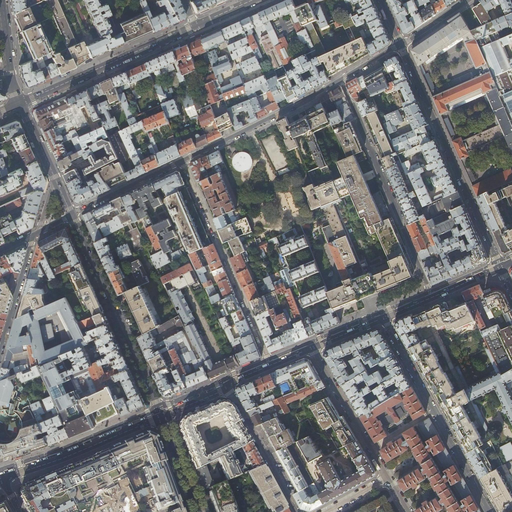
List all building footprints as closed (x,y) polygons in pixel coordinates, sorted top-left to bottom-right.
[(10,0),(10,1),(12,14),(14,13),(25,8),(24,0),(10,0)] [(45,0),(53,16),(67,49),(72,60),(88,53),(90,58),(97,55),(114,48),(123,44),(122,43),(117,31),(112,33),(106,18),(110,16),(105,3),(100,6),(97,0),(82,0),(100,39),(85,46),(83,41),(76,44),(57,0),(45,0)] [(148,10),(149,10),(144,0),(138,0),(144,12),(148,10)] [(173,13),(165,0),(159,0),(157,1),(157,3),(156,4),(156,6),(158,5),(159,7),(159,6),(163,4),(164,7),(168,14),(164,15),(168,25),(170,24),(178,21),(174,16),(171,17),(170,15),(173,13)] [(185,15),(178,0),(165,0),(173,13),(174,16),(178,21),(181,20),(184,19),(185,15)] [(194,0),(191,2),(196,13),(209,7),(223,1),(222,0),(194,0)] [(270,9),(259,14),(266,29),(269,34),(284,66),(293,61),(297,59),(297,57),(294,59),(286,42),(281,44),(270,21),(285,14),(285,16),(291,13),(299,32),(297,33),(303,45),(308,43),(310,49),(312,52),(316,50),(297,10),(292,0),(290,0),(275,7),(270,9)] [(373,0),(353,0),(346,3),(348,6),(354,3),(355,4),(360,2),(362,7),(357,10),(358,12),(352,15),(353,18),(376,6),(373,0)] [(398,0),(389,0),(393,8),(396,15),(407,11),(405,7),(402,8),(401,7),(402,7),(402,6),(402,5),(403,4),(402,4),(402,3),(402,2),(401,1),(400,1),(399,1),(398,1),(398,0)] [(415,2),(414,0),(412,1),(410,2),(409,2),(406,3),(404,4),(405,7),(407,11),(409,14),(412,13),(412,14),(413,17),(414,17),(411,19),(412,21),(415,29),(420,26),(425,22),(420,13),(417,15),(417,14),(416,12),(415,11),(419,10),(418,7),(415,2)] [(436,3),(434,0),(429,0),(430,2),(432,5),(436,15),(443,10),(447,7),(448,7),(444,0),(440,0),(439,1),(437,2),(436,3)] [(480,0),(482,2),(488,12),(489,14),(491,14),(490,11),(491,11),(490,10),(494,7),(501,4),(498,0),(480,0)] [(498,0),(501,4),(502,3),(507,15),(511,13),(511,6),(509,0),(498,0)] [(493,21),(489,14),(488,12),(482,2),(473,8),(484,25),(481,26),(471,31),(478,42),(491,72),(511,121),(511,64),(509,59),(504,47),(501,39),(498,32),(493,21)] [(318,20),(311,6),(311,4),(304,7),(297,10),(316,50),(317,54),(318,56),(322,64),(325,70),(328,78),(329,77),(335,74),(349,65),(360,59),(370,53),(371,53),(367,44),(365,42),(359,28),(358,27),(353,18),(345,21),(341,23),(343,25),(351,43),(326,55),(312,23),(318,20)] [(317,6),(316,4),(311,6),(318,20),(321,28),(327,26),(326,23),(319,6),(318,5),(317,6)] [(420,13),(425,22),(425,23),(431,19),(436,15),(432,5),(428,8),(425,10),(420,13)] [(383,22),(376,6),(353,18),(358,27),(364,23),(365,21),(364,19),(366,18),(368,21),(366,21),(366,25),(369,24),(372,32),(370,31),(369,29),(365,31),(364,29),(363,30),(363,29),(362,29),(361,27),(359,28),(365,42),(368,41),(366,38),(371,35),(373,39),(375,38),(376,40),(374,41),(374,40),(372,40),(372,42),(367,44),(371,53),(372,56),(381,50),(390,44),(391,41),(388,33),(383,22)] [(25,8),(14,13),(16,17),(15,17),(16,20),(21,31),(35,24),(28,7),(25,8)] [(151,18),(148,10),(144,12),(144,13),(150,26),(152,30),(153,32),(161,29),(168,25),(164,15),(163,13),(151,18)] [(409,15),(409,14),(407,11),(396,15),(400,24),(404,32),(407,34),(411,32),(415,29),(412,21),(410,22),(407,16),(409,15)] [(144,33),(152,30),(150,26),(144,13),(115,26),(117,31),(122,43),(128,40),(144,33)] [(478,42),(471,31),(460,13),(435,31),(419,41),(412,45),(411,49),(415,58),(419,65),(463,36),(466,43),(480,76),(475,78),(472,80),(433,97),(436,105),(441,115),(443,114),(450,111),(448,107),(483,92),(484,93),(486,92),(500,124),(462,141),(460,138),(452,141),(456,149),(457,151),(464,168),(466,172),(471,170),(468,163),(470,161),(474,159),(475,157),(474,153),(478,151),(477,148),(505,136),(511,151),(511,171),(511,169),(472,186),(477,196),(477,197),(485,193),(489,191),(502,185),(511,180),(511,121),(491,72),(478,42)] [(258,14),(251,18),(256,30),(258,33),(259,36),(261,35),(262,33),(261,31),(266,29),(259,14),(258,14)] [(506,15),(493,21),(498,32),(511,26),(506,16),(506,15)] [(53,16),(35,24),(21,31),(17,32),(18,38),(19,45),(23,55),(25,63),(34,59),(41,56),(49,52),(51,55),(67,49),(53,16)] [(251,18),(246,20),(241,22),(245,31),(247,37),(253,49),(258,47),(259,47),(253,34),(254,32),(256,30),(251,18)] [(231,26),(222,30),(226,40),(234,36),(240,34),(245,31),(241,22),(231,26)] [(220,31),(203,39),(206,49),(217,44),(226,40),(222,30),(220,31)] [(269,34),(260,38),(261,41),(262,43),(275,70),(284,66),(269,34)] [(511,34),(501,39),(504,47),(505,47),(505,46),(511,43),(511,57),(510,59),(510,58),(509,59),(511,64),(511,34)] [(237,42),(234,36),(226,40),(228,46),(237,42)] [(247,37),(244,39),(237,42),(228,46),(234,60),(254,51),(253,49),(247,37)] [(195,42),(189,45),(193,56),(197,55),(203,53),(206,62),(206,61),(207,63),(210,63),(210,64),(207,65),(210,73),(214,72),(213,69),(214,68),(211,61),(206,49),(203,39),(195,42)] [(218,46),(217,44),(206,49),(211,61),(218,58),(217,54),(225,51),(224,47),(218,50),(215,51),(215,50),(216,49),(215,47),(218,46)] [(182,48),(174,51),(178,61),(183,59),(185,63),(179,65),(181,70),(183,75),(197,69),(193,57),(193,56),(189,45),(186,46),(182,48)] [(75,67),(72,60),(67,49),(51,55),(51,57),(54,63),(59,74),(66,71),(67,71),(75,67)] [(178,61),(174,51),(168,54),(154,60),(149,62),(147,64),(151,73),(153,72),(155,71),(160,69),(173,63),(175,63),(178,61)] [(51,57),(51,55),(49,52),(41,56),(43,61),(46,59),(51,57)] [(266,65),(261,53),(256,56),(261,68),(266,65)] [(227,54),(218,58),(211,61),(214,68),(215,73),(217,79),(219,83),(220,86),(224,82),(220,73),(232,68),(227,54)] [(306,55),(300,58),(306,72),(311,70),(314,76),(309,78),(314,89),(322,84),(330,80),(328,78),(325,70),(320,72),(317,67),(322,64),(318,56),(309,61),(306,55)] [(41,56),(34,59),(44,81),(47,80),(50,78),(45,67),(43,61),(41,56)] [(261,68),(256,56),(240,63),(245,74),(246,74),(254,70),(255,71),(261,68)] [(386,65),(390,73),(395,70),(395,71),(396,71),(396,72),(396,73),(395,73),(395,74),(397,77),(397,78),(398,78),(399,78),(399,79),(393,81),(396,86),(409,80),(403,68),(398,57),(395,56),(391,59),(385,62),(386,65)] [(300,58),(297,59),(293,61),(296,68),(287,72),(294,87),(298,97),(298,96),(305,93),(314,89),(309,78),(304,80),(301,74),(306,72),(300,58)] [(34,59),(25,63),(18,66),(20,76),(21,79),(24,87),(28,88),(34,85),(44,81),(34,59)] [(51,63),(49,64),(48,64),(48,65),(48,66),(45,67),(50,78),(55,76),(59,74),(54,63),(53,64),(53,63),(51,63)] [(175,68),(173,63),(160,69),(161,71),(161,73),(161,74),(175,68)] [(137,68),(128,72),(131,81),(129,82),(131,87),(135,99),(141,97),(138,88),(140,88),(137,81),(143,79),(144,81),(148,79),(147,77),(148,76),(151,83),(154,81),(151,73),(147,64),(137,68)] [(393,81),(390,73),(386,65),(380,69),(370,75),(364,78),(372,96),(386,90),(387,93),(391,92),(393,95),(392,95),(398,110),(405,107),(403,104),(398,91),(396,86),(393,81)] [(284,66),(275,70),(277,74),(277,75),(286,71),(284,66)] [(183,75),(181,70),(178,71),(176,72),(180,83),(181,83),(185,81),(183,75)] [(120,75),(113,79),(117,88),(129,82),(131,81),(128,72),(120,75)] [(206,84),(217,79),(215,73),(204,78),(205,81),(206,84)] [(435,89),(428,73),(425,74),(433,90),(430,91),(430,92),(434,90),(435,89)] [(277,74),(266,79),(268,82),(272,91),(277,103),(282,101),(288,98),(282,87),(278,77),(277,75),(277,74)] [(426,81),(430,91),(433,90),(425,74),(423,75),(426,81)] [(278,77),(282,87),(288,98),(290,102),(294,100),(299,98),(298,97),(294,87),(291,88),(289,89),(288,88),(288,87),(287,84),(283,75),(278,77)] [(265,76),(244,84),(244,85),(247,91),(268,82),(266,79),(265,76)] [(348,90),(351,96),(354,94),(357,103),(362,101),(358,98),(360,97),(359,95),(357,96),(356,93),(358,92),(359,93),(360,94),(366,91),(369,98),(372,96),(364,78),(363,76),(358,79),(357,78),(353,80),(345,84),(348,90)] [(243,83),(242,80),(241,78),(231,82),(232,84),(221,88),(223,93),(223,94),(234,89),(233,87),(243,83)] [(124,108),(117,88),(113,79),(107,81),(102,84),(106,94),(108,100),(112,109),(113,113),(124,108)] [(215,85),(219,83),(217,79),(206,84),(205,81),(204,82),(205,84),(203,85),(210,105),(224,98),(223,94),(223,93),(219,95),(215,85)] [(414,91),(409,80),(396,86),(398,91),(402,89),(407,102),(403,104),(405,107),(405,108),(419,102),(414,91)] [(123,90),(131,87),(129,82),(117,88),(124,108),(129,120),(134,117),(128,102),(125,92),(123,93),(123,90)] [(256,92),(255,91),(257,90),(261,88),(264,94),(267,93),(272,91),(268,82),(247,91),(248,95),(250,100),(257,97),(258,97),(256,92)] [(155,85),(158,94),(159,97),(164,95),(161,86),(160,83),(155,85)] [(95,87),(88,90),(96,106),(102,103),(99,97),(104,94),(104,95),(106,94),(102,84),(95,87)] [(165,84),(161,86),(164,95),(166,94),(167,98),(169,97),(171,94),(174,92),(172,87),(168,89),(170,92),(167,93),(167,92),(168,91),(165,84)] [(244,85),(234,89),(223,94),(224,98),(227,106),(232,104),(230,98),(241,94),(243,98),(248,95),(247,91),(244,85)] [(336,89),(331,92),(335,101),(334,102),(335,102),(338,110),(343,121),(344,124),(351,121),(352,121),(355,119),(352,111),(346,98),(341,87),(336,89)] [(74,96),(68,99),(72,107),(79,103),(81,108),(81,109),(88,105),(95,121),(101,118),(96,106),(88,90),(83,92),(74,96)] [(272,91),(267,93),(272,104),(262,109),(256,112),(258,119),(270,113),(279,108),(277,103),(272,91)] [(335,101),(331,92),(326,95),(320,98),(322,102),(324,107),(335,102),(334,102),(335,101)] [(166,94),(164,95),(159,97),(160,98),(161,102),(166,100),(165,98),(167,98),(166,94)] [(192,99),(191,96),(186,98),(185,95),(182,97),(182,98),(183,99),(189,117),(198,114),(197,111),(192,99)] [(372,96),(369,98),(366,99),(362,101),(357,103),(360,108),(363,116),(364,116),(378,110),(372,96)] [(197,97),(192,99),(197,111),(202,109),(197,97)] [(257,97),(250,100),(256,112),(262,109),(257,97)] [(164,110),(165,111),(167,118),(181,113),(175,98),(162,103),(164,110)] [(68,114),(81,108),(79,103),(72,107),(68,99),(54,105),(48,107),(54,121),(64,116),(61,111),(63,111),(65,116),(68,114)] [(108,100),(102,103),(96,106),(101,118),(105,127),(107,130),(118,126),(115,117),(112,118),(109,111),(112,109),(108,100)] [(228,109),(229,111),(234,125),(236,130),(245,125),(243,121),(239,123),(237,115),(240,114),(239,112),(245,110),(246,112),(249,110),(252,118),(247,119),(249,123),(258,119),(256,112),(250,100),(228,109)] [(305,110),(307,114),(312,128),(314,132),(331,123),(327,114),(324,107),(322,102),(313,106),(305,110)] [(423,113),(419,102),(405,108),(405,107),(398,110),(381,117),(389,134),(396,131),(397,130),(395,126),(403,123),(404,122),(399,112),(405,110),(408,116),(408,117),(407,117),(407,118),(407,119),(408,120),(408,121),(409,121),(410,121),(414,130),(391,140),(396,151),(405,147),(406,149),(403,150),(404,152),(421,144),(416,130),(428,124),(423,113)] [(68,114),(65,116),(64,116),(54,121),(48,107),(43,110),(36,113),(38,117),(43,128),(45,133),(72,121),(68,114)] [(79,115),(85,127),(89,125),(81,109),(78,111),(79,112),(77,113),(78,115),(79,115)] [(343,121),(338,110),(327,114),(331,123),(332,125),(343,121)] [(378,110),(364,116),(365,116),(368,123),(377,144),(383,158),(397,152),(396,151),(391,140),(389,134),(381,117),(378,110)] [(170,125),(167,118),(165,111),(153,116),(153,115),(152,115),(152,116),(144,120),(143,120),(148,131),(168,123),(169,125),(170,125)] [(213,111),(209,113),(199,117),(203,127),(212,123),(213,121),(216,120),(216,119),(213,111)] [(227,129),(234,125),(229,111),(228,112),(229,112),(216,119),(216,120),(217,122),(221,132),(227,129)] [(312,128),(307,114),(301,119),(290,125),(295,137),(302,134),(312,128)] [(134,117),(129,120),(130,123),(131,126),(138,123),(135,116),(134,117)] [(295,137),(290,125),(286,117),(282,119),(277,121),(279,124),(282,131),(282,130),(284,131),(287,139),(285,139),(288,146),(290,150),(292,150),(298,147),(295,137)] [(455,134),(447,117),(445,118),(452,133),(449,134),(450,136),(455,134)] [(452,133),(445,118),(443,119),(445,126),(446,126),(449,134),(452,133)] [(143,120),(138,123),(131,126),(130,127),(127,129),(132,139),(133,138),(132,135),(131,135),(131,134),(144,127),(145,129),(146,132),(148,131),(143,120)] [(0,126),(0,128),(1,133),(5,131),(6,132),(8,131),(9,134),(8,135),(4,137),(5,141),(23,133),(20,128),(18,122),(15,121),(7,124),(0,126)] [(67,141),(72,139),(79,136),(72,121),(45,133),(49,141),(54,152),(60,150),(57,145),(67,141)] [(351,122),(351,121),(344,124),(345,125),(334,130),(346,159),(363,151),(360,143),(354,128),(352,125),(351,122)] [(217,122),(213,124),(216,130),(213,132),(216,139),(223,136),(221,132),(217,122)] [(431,130),(428,124),(416,130),(421,144),(422,145),(435,140),(434,137),(431,139),(427,131),(431,130)] [(107,130),(105,127),(79,137),(85,149),(90,147),(88,143),(94,141),(95,144),(99,142),(100,142),(99,139),(104,136),(105,139),(110,137),(107,130)] [(330,170),(314,132),(312,128),(302,134),(305,135),(318,168),(321,167),(323,173),(330,170)] [(132,139),(127,129),(122,131),(120,132),(132,159),(139,155),(137,150),(132,139)] [(204,131),(206,135),(209,143),(216,139),(213,132),(209,134),(207,130),(204,131)] [(26,140),(23,133),(5,141),(0,143),(2,147),(7,145),(7,144),(12,143),(14,147),(7,150),(6,148),(4,149),(7,155),(12,153),(29,146),(26,140)] [(110,137),(119,159),(121,163),(127,161),(126,161),(128,160),(127,159),(126,159),(116,139),(120,137),(119,133),(110,137)] [(177,146),(177,144),(175,138),(174,135),(169,138),(171,143),(174,141),(175,145),(159,153),(153,137),(152,137),(151,133),(149,134),(152,143),(160,165),(171,160),(181,155),(177,146)] [(202,145),(209,143),(206,135),(201,137),(200,135),(199,134),(198,134),(197,134),(197,135),(196,136),(196,137),(197,139),(193,140),(193,138),(186,142),(185,140),(183,141),(183,143),(177,146),(181,155),(188,152),(202,145)] [(79,137),(79,136),(72,139),(77,149),(79,152),(85,149),(79,137)] [(110,137),(105,139),(100,142),(99,142),(101,149),(106,146),(109,154),(112,155),(113,154),(113,156),(112,157),(112,158),(111,158),(110,157),(108,156),(98,161),(95,154),(90,157),(94,165),(84,170),(86,175),(98,169),(119,159),(110,137)] [(439,149),(435,140),(422,145),(421,144),(404,152),(406,157),(411,155),(413,154),(423,150),(425,156),(423,157),(424,159),(426,160),(427,160),(429,164),(444,158),(439,149)] [(59,162),(79,152),(77,149),(69,153),(68,154),(65,146),(69,145),(67,141),(57,145),(60,150),(54,152),(56,157),(59,162)] [(99,142),(95,144),(90,147),(85,149),(79,152),(59,162),(61,167),(63,171),(70,168),(70,166),(71,166),(72,166),(72,165),(73,165),(73,164),(72,164),(72,163),(73,160),(82,156),(82,155),(84,154),(86,159),(90,157),(95,154),(95,152),(101,149),(99,142)] [(137,150),(139,155),(147,172),(154,168),(160,165),(152,143),(151,144),(151,145),(152,148),(151,148),(153,153),(154,155),(144,160),(144,159),(145,158),(142,152),(140,152),(138,149),(137,150)] [(32,153),(29,146),(12,153),(13,156),(19,154),(21,158),(9,163),(11,166),(7,168),(7,169),(9,173),(19,168),(23,166),(25,166),(26,165),(35,161),(32,153)] [(213,153),(208,156),(213,166),(213,167),(214,169),(215,170),(216,174),(221,172),(221,171),(219,166),(217,164),(222,162),(222,163),(224,163),(219,150),(213,153)] [(383,197),(380,190),(371,194),(358,162),(367,159),(365,155),(363,151),(346,159),(338,162),(344,177),(334,181),(341,198),(352,195),(355,202),(344,206),(358,239),(377,232),(374,225),(392,217),(389,210),(383,197)] [(253,159),(252,158),(252,157),(251,156),(250,155),(249,154),(248,153),(247,153),(246,152),(245,152),(243,152),(242,152),(241,152),(240,152),(238,153),(237,153),(236,154),(235,155),(234,156),(234,157),(233,158),(233,159),(232,161),(232,162),(232,163),(233,164),(233,166),(234,167),(234,168),(235,169),(236,170),(237,171),(238,171),(239,172),(241,172),(242,172),(243,172),(245,172),(246,172),(247,171),(248,171),(249,170),(250,169),(251,168),(252,167),(252,166),(253,165),(253,163),(253,162),(253,161),(253,159)] [(397,152),(383,158),(382,159),(384,164),(386,170),(402,163),(399,158),(395,160),(394,156),(398,155),(397,152)] [(147,172),(139,155),(132,159),(133,159),(137,168),(141,175),(147,172)] [(213,166),(208,156),(202,159),(201,158),(198,160),(190,164),(198,183),(200,182),(209,177),(212,176),(216,174),(215,170),(208,173),(204,166),(206,165),(208,168),(213,166)] [(447,166),(444,158),(429,164),(425,166),(409,173),(416,190),(426,186),(421,174),(422,172),(424,171),(423,168),(426,167),(426,168),(428,168),(428,169),(430,170),(434,168),(437,174),(433,176),(432,178),(434,182),(451,174),(447,166)] [(124,170),(121,163),(119,159),(98,169),(109,187),(118,182),(128,178),(126,174),(125,172),(124,170)] [(409,160),(402,163),(406,174),(409,173),(425,166),(424,164),(423,164),(420,165),(419,162),(411,166),(409,160)] [(44,180),(35,161),(26,165),(28,170),(25,171),(30,184),(29,184),(30,186),(19,191),(19,192),(17,193),(18,198),(19,197),(26,194),(35,190),(41,192),(43,186),(45,181),(44,180)] [(395,189),(410,182),(406,174),(402,163),(386,170),(390,179),(395,189)] [(22,173),(19,168),(9,173),(8,173),(6,174),(7,177),(6,177),(5,179),(6,180),(1,182),(0,181),(0,195),(23,185),(18,175),(22,173)] [(77,168),(64,174),(66,178),(69,183),(69,184),(82,177),(85,175),(84,173),(83,174),(80,175),(78,172),(80,171),(79,168),(77,169),(77,168)] [(137,168),(126,174),(128,178),(129,180),(137,176),(141,175),(137,168)] [(98,169),(86,175),(87,178),(93,176),(92,174),(97,171),(98,173),(97,174),(97,176),(100,181),(101,181),(100,182),(99,182),(97,178),(89,182),(91,185),(96,196),(101,194),(110,189),(109,187),(98,169)] [(279,183),(294,177),(292,170),(278,176),(276,177),(278,180),(279,183)] [(185,183),(180,172),(177,171),(175,172),(168,176),(176,193),(179,192),(177,187),(185,183)] [(200,182),(201,185),(203,185),(215,213),(214,215),(216,218),(225,214),(223,209),(223,208),(225,207),(226,209),(227,213),(232,211),(236,209),(222,177),(222,175),(221,172),(216,174),(212,176),(214,181),(214,183),(213,184),(211,182),(209,177),(200,182)] [(454,182),(451,174),(434,182),(435,184),(434,185),(435,188),(439,186),(438,185),(442,184),(445,192),(443,193),(445,197),(458,191),(454,182)] [(176,193),(168,176),(160,179),(155,182),(159,189),(163,187),(165,191),(163,192),(166,198),(176,193)] [(82,177),(69,184),(73,193),(77,202),(80,203),(83,202),(96,196),(91,185),(86,187),(85,189),(83,188),(83,187),(82,185),(84,184),(82,181),(84,180),(82,177)] [(511,180),(502,185),(503,189),(507,196),(511,194),(511,180)] [(320,187),(315,189),(317,193),(319,198),(323,206),(333,202),(341,198),(334,181),(322,186),(321,185),(320,185),(320,187)] [(410,182),(395,189),(397,194),(400,200),(415,194),(414,191),(410,193),(407,187),(411,186),(410,182)] [(137,190),(132,193),(136,202),(135,202),(136,203),(143,218),(148,216),(149,216),(146,210),(148,209),(145,203),(146,201),(150,199),(151,199),(155,207),(163,204),(156,190),(153,183),(149,185),(137,190)] [(315,195),(317,193),(315,189),(313,184),(306,187),(304,188),(306,191),(307,192),(310,198),(310,200),(313,210),(323,206),(319,198),(317,199),(315,195)] [(432,200),(426,186),(416,190),(424,206),(433,202),(432,200)] [(211,245),(187,188),(179,192),(176,193),(166,198),(163,199),(164,201),(175,223),(186,247),(189,254),(196,251),(203,248),(211,245)] [(490,195),(489,191),(485,193),(501,228),(510,247),(511,246),(511,228),(508,230),(496,203),(495,203),(495,202),(507,196),(503,189),(490,195)] [(38,204),(41,192),(35,190),(26,194),(23,206),(22,206),(21,208),(20,206),(21,205),(21,203),(19,197),(18,198),(4,204),(10,216),(14,213),(18,212),(20,211),(35,215),(38,204)] [(461,198),(458,191),(445,197),(433,202),(424,206),(421,207),(421,209),(424,215),(425,217),(427,221),(432,219),(451,210),(464,204),(461,198)] [(127,195),(123,197),(134,221),(135,222),(139,220),(135,211),(133,210),(134,208),(133,205),(136,203),(135,202),(136,202),(132,193),(127,195)] [(433,202),(445,197),(443,193),(433,197),(434,199),(432,200),(433,202)] [(501,228),(485,193),(477,197),(484,212),(493,231),(501,228)] [(415,194),(400,200),(403,208),(405,212),(416,207),(414,204),(412,198),(416,196),(415,194)] [(134,221),(123,197),(117,200),(112,202),(114,206),(115,206),(120,215),(119,215),(125,226),(128,224),(131,230),(126,232),(135,252),(141,249),(142,250),(144,249),(143,248),(146,246),(137,227),(133,229),(131,223),(134,221)] [(112,202),(95,210),(99,220),(116,211),(112,202)] [(333,202),(323,206),(326,215),(330,225),(336,240),(347,235),(333,202)] [(0,206),(0,235),(9,231),(15,228),(10,216),(4,204),(0,206)] [(466,208),(464,204),(451,210),(454,217),(435,225),(432,219),(427,221),(431,231),(433,235),(438,233),(440,235),(458,227),(457,224),(455,219),(468,213),(466,208)] [(420,205),(416,207),(405,212),(407,218),(410,224),(416,221),(420,219),(425,217),(424,215),(420,216),(417,210),(421,209),(421,207),(420,205)] [(101,224),(99,220),(95,210),(87,213),(83,215),(85,220),(87,224),(92,235),(95,243),(107,237),(107,235),(106,235),(105,235),(100,225),(101,224)] [(33,221),(35,215),(20,211),(18,212),(19,212),(19,214),(20,215),(19,216),(16,218),(14,213),(10,216),(15,228),(18,234),(26,230),(31,227),(33,221)] [(218,230),(239,221),(239,220),(238,217),(237,216),(234,217),(232,211),(227,213),(225,214),(216,218),(214,218),(218,230)] [(475,229),(468,213),(455,219),(457,224),(461,223),(464,228),(462,229),(462,230),(460,231),(462,235),(466,234),(470,243),(466,245),(468,249),(469,251),(475,248),(482,245),(475,229)] [(125,226),(119,215),(114,218),(114,219),(106,223),(105,222),(101,224),(100,225),(105,235),(106,235),(107,235),(123,227),(125,226)] [(149,216),(148,216),(143,218),(145,223),(144,224),(146,228),(153,225),(150,220),(149,216)] [(395,224),(392,217),(374,225),(377,232),(358,239),(369,267),(389,259),(393,268),(373,276),(379,291),(393,286),(404,281),(412,278),(415,270),(413,267),(409,257),(407,253),(404,246),(399,234),(395,224)] [(425,217),(420,219),(421,220),(426,233),(425,233),(425,234),(427,233),(431,231),(427,221),(425,217)] [(239,221),(218,230),(224,243),(229,241),(239,236),(246,233),(246,234),(252,231),(246,218),(239,221)] [(154,226),(163,247),(164,249),(166,253),(171,251),(171,250),(167,242),(168,240),(177,236),(169,219),(154,226)] [(416,223),(416,221),(410,224),(406,225),(409,232),(412,239),(422,235),(416,223)] [(301,225),(303,231),(310,227),(308,222),(301,225)] [(154,226),(153,225),(146,228),(156,249),(158,250),(163,247),(154,226)] [(347,267),(336,240),(330,225),(322,228),(344,281),(345,281),(346,284),(328,292),(330,297),(334,307),(335,309),(342,306),(354,301),(360,299),(353,281),(352,278),(347,267)] [(460,231),(458,227),(440,235),(434,237),(437,244),(439,249),(442,248),(444,252),(441,253),(443,257),(444,260),(446,265),(452,263),(448,254),(461,248),(463,251),(468,249),(466,245),(464,239),(461,241),(459,238),(460,236),(462,235),(460,231)] [(39,242),(44,253),(63,243),(71,261),(53,270),(55,275),(75,265),(82,262),(78,254),(71,240),(70,236),(66,228),(58,232),(53,235),(39,242)] [(280,244),(284,256),(309,246),(305,234),(296,238),(295,236),(297,234),(295,228),(282,234),(285,240),(286,241),(287,240),(288,241),(280,244)] [(510,247),(501,228),(493,231),(494,235),(496,239),(496,240),(502,252),(505,253),(506,253),(508,252),(510,251),(511,251),(510,247)] [(433,235),(431,231),(427,233),(433,246),(437,244),(434,237),(433,235)] [(347,235),(336,240),(347,267),(358,262),(347,235)] [(423,235),(422,235),(412,239),(415,246),(418,252),(427,248),(426,245),(422,237),(424,236),(423,235)] [(239,236),(229,241),(235,255),(243,252),(245,251),(243,245),(242,242),(241,242),(239,236)] [(276,236),(267,240),(269,246),(279,241),(276,236)] [(109,240),(107,237),(95,243),(99,252),(102,258),(112,254),(114,252),(113,250),(111,251),(110,249),(110,248),(109,246),(110,246),(109,244),(108,245),(107,246),(105,242),(109,240)] [(269,246),(267,240),(257,245),(260,252),(262,258),(265,257),(262,248),(269,246)] [(53,270),(46,256),(45,254),(44,253),(39,242),(38,247),(34,259),(31,268),(41,268),(38,261),(42,261),(49,276),(51,280),(56,278),(55,275),(53,270)] [(116,248),(122,260),(133,255),(127,243),(116,248)] [(213,244),(211,245),(203,248),(210,264),(220,259),(213,244)] [(437,244),(433,246),(432,246),(430,247),(427,248),(418,252),(421,260),(430,256),(429,253),(434,251),(438,259),(443,257),(441,253),(439,249),(437,244)] [(486,252),(482,245),(475,248),(469,251),(469,253),(471,258),(475,267),(482,264),(487,262),(488,258),(486,252)] [(4,255),(8,263),(11,261),(12,262),(13,262),(12,266),(10,266),(12,270),(13,271),(18,272),(25,248),(22,246),(12,251),(4,255)] [(167,254),(166,253),(164,249),(151,256),(157,268),(170,261),(167,254)] [(172,253),(170,254),(173,260),(174,260),(183,255),(180,249),(172,253)] [(203,267),(196,251),(189,254),(193,262),(197,270),(203,267)] [(243,252),(235,255),(230,258),(243,287),(254,283),(245,262),(249,261),(247,257),(246,257),(243,252)] [(268,272),(262,258),(260,252),(257,253),(259,258),(263,267),(262,267),(264,270),(266,273),(268,272)] [(466,257),(452,263),(446,265),(452,277),(470,269),(475,267),(471,258),(469,253),(467,253),(468,256),(466,257)] [(117,265),(112,254),(102,258),(106,265),(109,273),(121,268),(119,264),(117,265)] [(0,256),(0,274),(1,277),(13,271),(12,270),(10,266),(8,263),(4,255),(0,256)] [(228,278),(220,259),(210,264),(207,265),(208,267),(210,266),(218,283),(218,282),(228,278)] [(142,265),(139,260),(130,264),(140,286),(141,285),(150,281),(147,276),(144,277),(143,275),(141,269),(139,267),(142,265)] [(290,270),(295,281),(320,271),(315,260),(290,270)] [(452,277),(446,265),(444,260),(438,263),(439,267),(437,267),(436,264),(432,265),(431,261),(426,263),(425,261),(422,262),(432,285),(442,281),(452,277)] [(83,265),(82,262),(75,265),(77,270),(69,274),(77,291),(92,285),(83,265)] [(358,262),(347,267),(352,278),(353,281),(363,276),(358,262)] [(161,278),(164,284),(193,269),(190,263),(161,278)] [(209,270),(208,267),(207,265),(203,267),(197,270),(201,279),(205,288),(213,285),(211,280),(208,281),(204,273),(209,270)] [(279,271),(280,274),(282,274),(286,284),(285,284),(286,288),(295,285),(288,267),(279,271)] [(44,274),(41,268),(31,268),(28,279),(39,280),(43,278),(43,277),(45,276),(44,274)] [(121,268),(109,273),(117,290),(119,295),(127,292),(137,287),(136,284),(129,287),(130,288),(128,289),(126,286),(128,285),(128,286),(132,285),(131,283),(128,284),(127,282),(130,281),(127,275),(125,276),(121,268)] [(185,327),(194,323),(192,320),(195,318),(180,289),(189,285),(189,286),(196,283),(196,281),(198,280),(193,269),(164,284),(180,318),(185,327)] [(17,274),(18,272),(13,271),(9,284),(7,289),(11,295),(17,274)] [(372,273),(363,276),(353,281),(360,299),(369,295),(379,291),(373,276),(372,273)] [(0,311),(6,313),(11,295),(7,289),(3,280),(1,277),(0,274),(0,311)] [(286,288),(285,284),(282,279),(276,281),(273,274),(270,276),(275,290),(277,294),(284,291),(287,290),(286,288)] [(263,296),(275,290),(270,276),(264,279),(268,289),(261,292),(263,296)] [(43,279),(43,278),(39,280),(28,279),(24,294),(26,294),(43,293),(46,293),(48,291),(47,287),(43,288),(39,287),(41,284),(38,284),(38,281),(44,281),(43,279)] [(235,294),(228,278),(218,282),(225,298),(235,294)] [(254,283),(243,287),(249,302),(251,301),(260,297),(255,286),(258,284),(256,282),(254,283)] [(483,293),(482,291),(480,287),(480,285),(479,284),(478,285),(462,292),(463,294),(467,302),(472,313),(477,323),(480,329),(486,327),(472,299),(475,298),(475,299),(480,297),(480,296),(479,294),(483,293)] [(94,289),(92,285),(77,291),(87,311),(91,309),(94,316),(104,312),(101,305),(94,289)] [(157,321),(141,285),(140,286),(137,287),(127,292),(135,310),(136,312),(137,315),(146,333),(151,331),(156,328),(162,324),(160,320),(157,321)] [(217,294),(213,285),(205,288),(209,297),(212,303),(220,300),(222,299),(219,293),(217,294)] [(325,285),(300,295),(305,307),(330,297),(328,292),(325,285)] [(287,290),(284,291),(295,318),(299,317),(301,316),(298,308),(294,297),(290,288),(287,290)] [(275,290),(263,296),(260,297),(251,301),(257,315),(270,310),(274,308),(281,305),(277,294),(275,290)] [(495,290),(491,292),(490,292),(484,295),(487,301),(497,321),(498,323),(501,330),(511,324),(511,309),(511,308),(506,297),(505,294),(495,290)] [(46,306),(43,300),(43,293),(26,294),(22,308),(23,307),(24,309),(23,310),(24,314),(20,316),(19,316),(19,318),(30,313),(29,311),(34,309),(35,311),(46,306)] [(241,309),(235,294),(225,298),(232,314),(241,309)] [(300,295),(294,297),(298,308),(303,306),(305,311),(305,313),(307,312),(307,311),(305,307),(300,295)] [(19,318),(16,319),(15,322),(8,347),(8,348),(33,343),(36,358),(39,357),(40,364),(61,355),(84,345),(88,344),(88,343),(83,334),(78,322),(66,297),(46,306),(35,311),(36,314),(32,316),(30,313),(19,318)] [(232,314),(225,298),(222,299),(220,300),(227,316),(232,314)] [(227,316),(220,300),(212,303),(216,311),(220,319),(225,316),(227,316)] [(492,324),(497,321),(487,301),(485,302),(487,305),(484,306),(492,324)] [(477,323),(472,313),(467,302),(449,309),(448,307),(447,307),(448,306),(446,302),(446,303),(446,302),(440,305),(427,310),(433,323),(437,331),(449,326),(451,327),(450,328),(451,331),(452,331),(456,329),(457,333),(459,334),(462,333),(463,331),(462,329),(477,323)] [(341,323),(335,309),(334,307),(326,310),(328,314),(311,321),(316,333),(322,331),(334,326),(341,323)] [(274,308),(270,310),(272,315),(280,334),(285,347),(291,344),(296,342),(291,329),(290,327),(289,328),(290,330),(284,332),(285,334),(283,335),(282,333),(282,332),(283,332),(283,331),(284,331),(283,328),(280,329),(279,326),(287,323),(288,325),(289,325),(289,323),(284,312),(278,315),(278,316),(274,308)] [(292,322),(286,308),(283,309),(284,312),(289,323),(290,322),(292,322)] [(246,319),(241,309),(232,314),(236,323),(246,319)] [(272,315),(270,310),(257,315),(255,316),(264,337),(270,335),(273,334),(273,333),(267,317),(272,315)] [(413,316),(415,320),(416,323),(418,328),(423,326),(424,327),(433,323),(427,310),(421,313),(413,316)] [(106,317),(104,312),(94,316),(78,322),(83,334),(88,332),(86,327),(97,322),(98,325),(94,326),(94,328),(90,330),(90,331),(109,323),(106,317)] [(413,321),(415,320),(413,316),(412,314),(403,318),(396,321),(395,324),(404,341),(408,349),(409,348),(414,345),(413,343),(415,342),(416,344),(421,342),(416,334),(413,333),(410,335),(409,332),(412,330),(413,330),(418,328),(416,323),(413,324),(413,321)] [(225,316),(220,319),(222,324),(224,329),(230,326),(225,316)] [(301,316),(299,317),(299,318),(300,318),(301,321),(294,323),(296,327),(293,329),(291,329),(296,342),(300,340),(309,336),(303,320),(301,316)] [(311,321),(310,318),(309,317),(303,320),(309,336),(310,336),(316,333),(311,321)] [(175,318),(162,324),(156,328),(159,333),(176,323),(179,329),(177,330),(176,330),(164,336),(164,337),(165,340),(186,329),(185,327),(180,318),(176,320),(175,318)] [(252,334),(246,319),(236,323),(241,336),(235,339),(230,329),(232,328),(232,327),(233,326),(232,325),(230,326),(224,329),(228,338),(231,343),(252,334)] [(116,338),(109,323),(90,331),(88,332),(83,334),(88,343),(95,340),(95,338),(96,338),(96,336),(99,335),(101,339),(98,340),(97,342),(103,354),(108,352),(110,355),(99,360),(99,361),(101,365),(111,361),(124,356),(117,342),(116,338)] [(185,327),(186,329),(188,334),(193,345),(194,344),(204,365),(203,366),(209,379),(220,374),(228,371),(239,366),(234,355),(213,363),(194,323),(185,327)] [(484,337),(501,330),(498,323),(481,332),(484,337)] [(511,324),(501,330),(484,337),(489,347),(490,350),(496,362),(502,375),(511,368),(511,324)] [(173,342),(188,334),(186,329),(165,340),(167,343),(168,346),(169,349),(171,352),(176,349),(173,342)] [(367,333),(353,339),(361,353),(364,352),(362,348),(373,344),(374,345),(372,346),(372,347),(386,340),(383,335),(381,330),(377,329),(367,333)] [(152,334),(151,331),(146,333),(138,337),(143,347),(145,351),(153,346),(157,344),(153,336),(155,335),(154,333),(152,334)] [(173,342),(176,349),(184,366),(188,364),(193,362),(196,369),(198,368),(199,371),(189,375),(186,374),(182,376),(188,388),(199,383),(209,379),(203,366),(204,365),(194,344),(193,345),(188,334),(173,342)] [(252,360),(262,356),(252,334),(231,343),(236,354),(241,365),(252,360)] [(270,335),(264,337),(271,352),(278,349),(285,347),(280,334),(278,335),(279,337),(274,339),(273,337),(271,338),(270,335)] [(346,342),(341,344),(346,355),(353,352),(354,351),(354,354),(355,356),(352,358),(352,360),(362,355),(361,353),(353,339),(346,342)] [(423,341),(423,340),(422,341),(421,342),(416,344),(414,345),(409,348),(416,360),(424,375),(432,389),(441,405),(447,416),(455,430),(462,442),(467,453),(471,451),(476,448),(480,446),(484,444),(480,438),(481,437),(473,421),(471,422),(462,404),(463,403),(464,404),(471,400),(465,388),(457,393),(458,394),(456,394),(453,389),(454,388),(446,372),(445,373),(438,361),(439,360),(431,345),(429,345),(426,339),(423,341)] [(167,343),(165,340),(157,344),(153,346),(154,350),(167,343)] [(390,347),(386,340),(372,347),(373,349),(375,347),(378,353),(380,352),(380,353),(380,354),(381,354),(381,355),(382,355),(385,360),(394,355),(390,347)] [(33,343),(8,348),(5,359),(2,367),(10,369),(11,368),(14,367),(19,365),(21,372),(22,371),(32,367),(37,365),(36,358),(33,343)] [(340,358),(346,355),(341,344),(332,348),(326,350),(324,355),(328,362),(332,369),(346,362),(347,365),(348,364),(346,360),(345,361),(343,359),(340,358)] [(84,345),(61,355),(63,360),(70,357),(73,361),(77,359),(77,361),(74,363),(74,367),(68,370),(70,375),(92,365),(92,364),(84,345)] [(154,350),(153,346),(145,351),(149,361),(162,353),(160,350),(156,352),(154,350)] [(179,369),(171,352),(169,349),(162,353),(149,361),(152,367),(155,373),(169,367),(170,370),(172,369),(173,371),(179,369)] [(184,366),(176,349),(171,352),(179,369),(182,376),(186,374),(191,372),(188,364),(184,366)] [(496,362),(490,350),(487,352),(493,364),(496,362)] [(365,354),(364,352),(361,353),(362,355),(367,364),(369,362),(372,367),(385,360),(382,355),(375,359),(371,352),(365,354)] [(68,370),(63,360),(61,355),(40,364),(37,365),(42,374),(52,396),(71,437),(83,432),(94,427),(88,413),(81,399),(70,375),(68,370)] [(362,355),(352,360),(351,360),(350,360),(351,362),(356,370),(356,372),(350,376),(345,368),(349,365),(348,364),(347,365),(346,362),(332,369),(337,377),(342,385),(362,373),(367,370),(361,359),(362,358),(368,369),(369,368),(367,364),(362,355)] [(399,363),(394,355),(385,360),(372,367),(369,368),(368,369),(367,370),(368,372),(381,365),(384,366),(387,364),(389,368),(388,368),(389,369),(389,370),(390,370),(392,374),(394,378),(404,372),(399,363)] [(127,362),(124,356),(111,361),(114,369),(105,374),(101,365),(99,361),(92,364),(92,365),(70,375),(81,399),(109,386),(112,385),(117,382),(117,381),(114,376),(130,369),(127,362)] [(300,361),(288,366),(299,389),(312,384),(310,379),(312,379),(315,383),(322,380),(316,370),(310,360),(306,359),(300,361)] [(496,362),(493,364),(497,373),(480,381),(469,387),(465,388),(471,400),(487,433),(490,432),(474,399),(495,389),(505,407),(502,408),(505,414),(507,413),(511,422),(511,395),(506,383),(511,380),(511,368),(502,375),(496,362)] [(37,365),(32,367),(33,370),(23,373),(22,371),(21,372),(17,374),(21,383),(25,381),(27,380),(34,377),(35,377),(42,374),(37,365)] [(280,370),(271,373),(278,388),(282,396),(283,395),(287,403),(306,395),(318,391),(318,390),(326,387),(324,383),(322,380),(315,383),(312,384),(299,389),(288,366),(280,370)] [(469,387),(458,366),(455,368),(465,388),(469,387)] [(10,369),(2,367),(0,374),(0,380),(0,381),(13,375),(12,373),(10,374),(9,373),(11,368),(10,369)] [(172,394),(174,393),(176,393),(172,383),(170,382),(168,377),(169,377),(167,373),(169,372),(170,375),(171,374),(171,372),(171,370),(170,370),(169,367),(155,373),(159,383),(164,395),(168,396),(169,396),(172,394)] [(133,376),(130,369),(114,376),(117,381),(122,379),(131,398),(132,398),(132,399),(142,395),(133,376)] [(182,376),(179,369),(173,371),(171,372),(171,374),(175,373),(178,381),(180,381),(179,383),(178,383),(178,382),(177,382),(175,381),(172,383),(176,393),(181,390),(188,388),(182,376)] [(379,371),(370,375),(368,372),(367,370),(362,373),(372,391),(374,390),(385,383),(394,378),(392,374),(384,378),(380,371),(379,371)] [(404,372),(394,378),(385,383),(386,386),(390,393),(392,398),(412,386),(409,381),(404,372)] [(262,377),(254,381),(260,393),(261,395),(263,394),(265,394),(264,392),(273,388),(274,390),(278,388),(271,373),(262,377)] [(352,402),(364,396),(372,391),(362,373),(342,385),(347,394),(352,402)] [(13,375),(0,381),(0,382),(0,408),(6,409),(6,410),(6,412),(7,413),(8,414),(9,415),(11,415),(12,415),(14,415),(15,414),(18,410),(19,407),(13,405),(16,397),(17,392),(16,391),(16,390),(14,389),(16,386),(16,385),(21,383),(17,374),(16,374),(13,375)] [(260,393),(254,381),(246,384),(239,387),(237,391),(243,401),(248,411),(259,406),(257,403),(255,401),(254,398),(252,397),(251,395),(255,394),(255,395),(260,393)] [(385,387),(386,386),(385,383),(374,390),(376,394),(377,394),(377,393),(380,397),(379,399),(378,399),(370,404),(369,406),(370,406),(369,407),(368,406),(368,405),(368,404),(367,404),(367,403),(368,403),(369,401),(368,400),(367,400),(364,396),(352,402),(357,410),(361,416),(392,398),(390,393),(389,394),(388,395),(387,395),(387,394),(387,393),(386,392),(385,391),(384,390),(385,390),(385,388),(385,387)] [(116,400),(114,396),(109,386),(81,399),(88,413),(91,412),(112,402),(116,400)] [(416,394),(412,386),(392,398),(361,416),(368,429),(376,442),(387,435),(383,427),(384,427),(388,428),(396,423),(400,420),(409,415),(409,412),(411,411),(414,419),(426,412),(425,410),(416,394)] [(308,397),(306,395),(287,403),(286,404),(289,411),(293,410),(300,423),(309,419),(316,433),(322,435),(328,432),(337,449),(346,445),(357,440),(354,434),(346,421),(343,417),(340,419),(324,391),(308,397)] [(144,400),(142,395),(132,399),(126,401),(131,412),(139,409),(146,405),(144,400)] [(273,395),(265,398),(262,399),(265,404),(275,399),(273,395)] [(50,430),(50,431),(50,432),(51,433),(46,436),(50,446),(58,442),(71,437),(52,396),(43,399),(46,404),(49,411),(53,410),(56,416),(44,421),(41,415),(45,413),(40,401),(31,404),(37,417),(45,434),(47,433),(46,432),(50,430)] [(124,397),(123,397),(119,399),(116,401),(123,415),(125,414),(131,412),(126,401),(125,398),(124,397)] [(282,397),(275,399),(265,404),(261,405),(259,406),(261,412),(262,411),(262,410),(274,405),(278,411),(261,418),(263,423),(277,417),(289,411),(286,404),(282,397)] [(245,432),(239,421),(233,410),(230,404),(221,401),(216,403),(189,415),(183,417),(179,426),(182,436),(190,456),(195,470),(205,465),(215,460),(235,450),(236,450),(251,441),(245,432)] [(118,414),(112,402),(91,412),(97,423),(118,414)] [(45,434),(37,417),(35,418),(29,405),(23,408),(20,421),(20,423),(21,424),(21,425),(22,425),(24,426),(23,428),(22,428),(21,429),(20,430),(20,431),(20,432),(21,434),(20,436),(19,437),(15,451),(18,454),(21,453),(22,455),(31,452),(45,447),(50,446),(46,436),(45,434)] [(259,406),(248,411),(252,419),(256,426),(262,423),(263,423),(261,418),(259,414),(262,412),(261,412),(259,406)] [(263,423),(262,423),(266,430),(270,437),(285,430),(281,422),(280,423),(277,417),(263,423)] [(481,511),(476,502),(468,487),(462,477),(456,466),(449,453),(441,440),(434,426),(429,418),(418,424),(425,436),(428,441),(427,441),(430,446),(426,448),(414,427),(404,433),(405,435),(405,436),(403,437),(393,443),(392,441),(388,443),(390,445),(386,447),(381,450),(384,455),(387,461),(392,458),(408,448),(407,445),(408,443),(410,443),(413,447),(415,452),(414,452),(417,456),(419,460),(420,460),(422,464),(425,468),(423,470),(421,470),(419,467),(403,477),(398,480),(405,491),(410,488),(414,486),(415,488),(419,485),(418,483),(430,477),(433,482),(432,482),(434,486),(437,490),(437,489),(441,495),(429,502),(428,500),(424,503),(425,505),(421,507),(416,509),(417,511),(436,511),(444,508),(442,505),(442,504),(442,503),(443,503),(444,503),(445,503),(448,507),(450,511),(449,511),(481,511)] [(277,451),(292,444),(294,443),(296,442),(288,428),(285,430),(270,437),(274,444),(277,451)] [(152,435),(147,432),(117,445),(109,448),(106,449),(115,467),(142,456),(146,467),(143,468),(142,469),(158,511),(176,504),(178,511),(177,511),(176,511),(172,511),(183,511),(181,505),(176,492),(170,474),(163,457),(157,439),(156,437),(152,435)] [(322,437),(322,435),(316,433),(299,441),(309,463),(323,455),(321,449),(317,451),(313,441),(322,437)] [(15,451),(19,437),(16,438),(11,440),(10,440),(10,442),(14,441),(8,459),(18,456),(22,455),(21,453),(18,454),(15,451)] [(362,448),(357,440),(346,445),(359,468),(360,470),(353,474),(352,471),(344,476),(345,478),(342,480),(340,478),(329,458),(315,466),(317,469),(320,468),(324,476),(317,480),(321,487),(321,486),(323,490),(319,493),(325,503),(334,499),(335,498),(356,486),(371,478),(375,476),(376,471),(372,464),(362,448)] [(8,459),(14,441),(10,442),(8,443),(4,443),(2,443),(0,441),(0,462),(6,460),(8,459)] [(253,469),(264,465),(256,452),(251,441),(236,450),(243,462),(247,460),(241,450),(242,449),(249,461),(248,462),(249,463),(248,463),(249,464),(250,464),(253,469)] [(511,458),(511,445),(511,442),(500,447),(507,461),(511,458)] [(294,443),(292,444),(299,457),(300,457),(294,443)] [(292,444),(277,451),(278,451),(282,458),(295,484),(299,491),(304,488),(310,485),(314,483),(303,464),(299,457),(292,444)] [(485,455),(480,446),(476,448),(471,451),(467,453),(466,453),(468,457),(469,460),(475,470),(479,477),(494,470),(489,462),(489,461),(488,461),(487,459),(488,459),(487,457),(486,457),(485,456),(486,455),(485,455)] [(71,468),(70,465),(67,467),(64,468),(25,484),(25,485),(22,487),(21,490),(19,493),(21,496),(20,497),(25,505),(45,494),(48,499),(51,506),(53,509),(75,497),(77,494),(74,487),(75,486),(85,482),(86,483),(86,482),(90,480),(93,478),(94,479),(95,479),(95,478),(116,469),(115,468),(115,467),(106,449),(106,450),(101,452),(94,455),(95,457),(87,461),(87,460),(86,460),(86,461),(83,462),(79,464),(79,463),(78,463),(78,465),(71,468)] [(218,463),(219,463),(226,480),(247,472),(235,450),(215,460),(217,463),(218,463)] [(212,481),(211,482),(205,465),(195,470),(198,477),(203,490),(208,488),(214,485),(212,481)] [(267,472),(264,465),(253,469),(247,472),(226,480),(214,485),(208,488),(212,497),(217,511),(271,511),(273,511),(274,511),(280,511),(287,508),(267,472)] [(494,470),(479,477),(483,485),(488,494),(492,500),(496,508),(498,511),(511,511),(511,487),(509,483),(506,485),(497,468),(494,470)] [(314,483),(310,485),(315,495),(312,497),(310,496),(309,493),(307,494),(304,488),(299,491),(294,494),(298,501),(302,508),(311,511),(317,508),(325,503),(319,493),(314,483)] [(143,489),(136,493),(141,503),(148,500),(143,489)] [(48,499),(45,494),(25,505),(28,511),(46,511),(53,509),(51,506),(43,510),(42,509),(41,509),(38,505),(39,501),(43,500),(44,501),(48,499)] [(80,510),(75,511),(92,511),(86,500),(82,502),(76,505),(80,510)]
